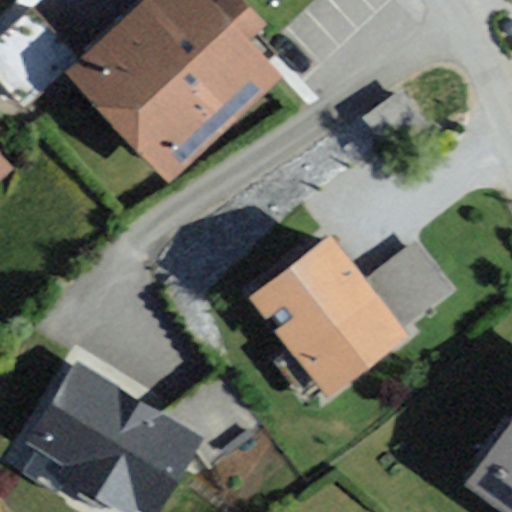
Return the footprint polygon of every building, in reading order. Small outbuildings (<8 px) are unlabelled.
[(220,0),(219,2),(217,0),(149,0),(76,70),(177,176),(287,73),(255,38),(271,22),(250,0),(220,0)] [(72,59),(30,16),(0,44),(0,81),(24,106),(72,59)] [(428,129),(404,98),(370,123),(394,155),(428,129)] [(0,181),(15,168),(0,151),(0,181)] [(415,338),(339,240),(262,299),(339,397),(415,338)] [(168,511),(208,442),(80,371),(38,446),(154,511),(168,511)] [(511,423),(479,470),(511,492),(511,423)] [(384,511),(370,501),(362,511),(384,511)]
